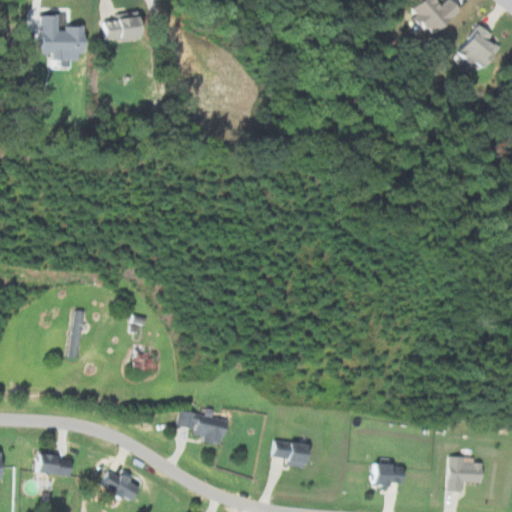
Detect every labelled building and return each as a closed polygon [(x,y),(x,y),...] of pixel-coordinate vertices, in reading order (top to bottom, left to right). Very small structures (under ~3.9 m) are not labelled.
[(420,35),(454,14),(445,0),(440,0),(432,6),(428,0),(412,0),(403,6),(409,15),(408,16),(420,35)] [(130,11),(121,11),(121,13),(110,14),(111,20),(95,21),(97,41),(133,39),(130,11)] [(80,53),(79,27),(54,27),(53,15),(33,15),(33,54),(46,54),(46,60),(71,60),(71,53),(80,53)] [(476,70),(492,46),(483,39),(487,33),(471,23),(451,54),(476,70)] [(152,371),(153,352),(127,350),(126,369),(152,371)] [(172,425),(188,428),(187,434),(197,436),(196,440),(215,444),(220,419),(174,410),(172,425)] [(299,442),(266,440),(266,456),(281,457),(280,465),(298,466),(299,442)] [(67,458),(29,453),(26,470),(65,476),(67,458)] [(442,491),(457,491),(457,481),(477,482),(478,461),(458,461),(459,456),(443,455),(442,491)] [(363,483),(373,483),(373,488),(383,488),(383,482),(398,482),(398,464),(364,463),(363,483)] [(121,499),(129,481),(100,469),(94,482),(102,486),(99,493),(110,498),(111,495),(121,499)]
